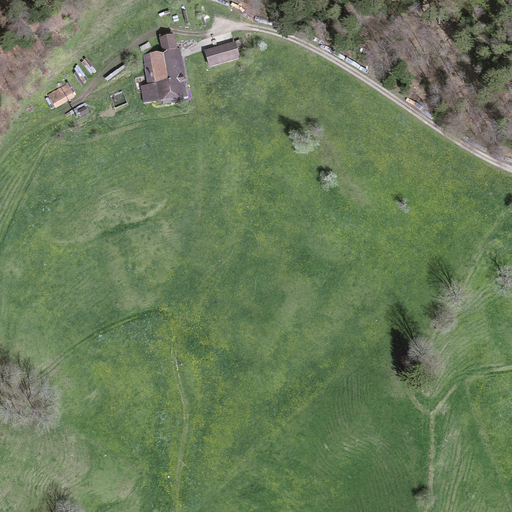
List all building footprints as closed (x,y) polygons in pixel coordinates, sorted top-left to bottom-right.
[(175,35),(163,37),(165,51),(178,48),(175,35)] [(238,41),(208,50),(213,66),(242,57),(238,41)] [(152,85),(144,86),(147,103),(148,103),(165,100),(164,95),(182,91),(180,79),(187,78),(182,48),(178,48),(165,51),(146,54),(152,85)] [(51,96),(56,105),(72,96),(67,87),(51,96)] [(88,113),(86,109),(79,113),(81,117),(88,113)]
